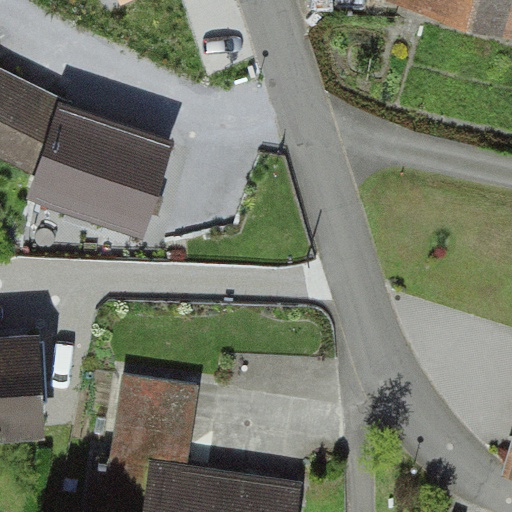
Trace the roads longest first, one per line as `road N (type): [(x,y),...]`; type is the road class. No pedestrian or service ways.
road 1 (residential): [(268,0),(378,343)]
road 2 (residential): [(378,343),(431,438),(461,469),(511,497)]
road 3 (residential): [(364,511),(362,382),(378,343)]
